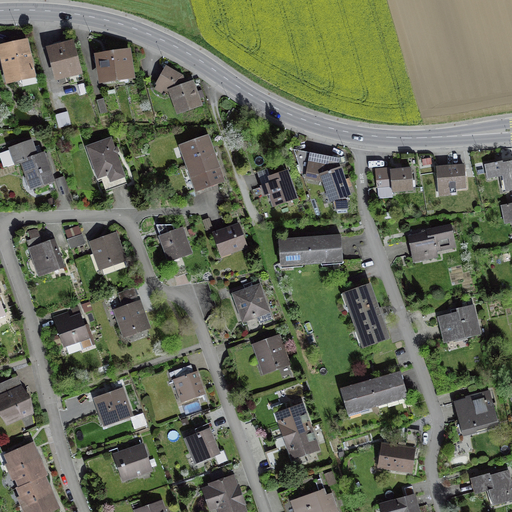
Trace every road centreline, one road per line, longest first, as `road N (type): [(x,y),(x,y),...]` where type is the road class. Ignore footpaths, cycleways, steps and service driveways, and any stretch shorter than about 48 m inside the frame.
road 1 (residential): [(440,511),(431,459),(438,413),(375,258),(358,134)]
road 2 (residential): [(262,511),(201,329),(158,291),(126,221)]
road 3 (residential): [(0,230),(83,511)]
road 4 (residential): [(126,221),(243,217),(246,200),(215,116),(217,72)]
road 5 (secondary): [(217,72),(133,27),(66,12),(0,10)]
road 6 (secondary): [(358,134),(282,111),(217,72)]
road 7 (secondary): [(511,131),(358,134)]
road 8 (residential): [(126,221),(0,226)]
